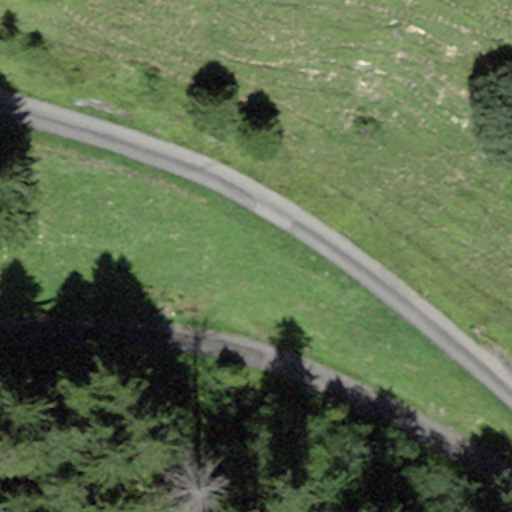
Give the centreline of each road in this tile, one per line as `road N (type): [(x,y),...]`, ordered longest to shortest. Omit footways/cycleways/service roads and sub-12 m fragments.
road 1 (track): [(511,400),(412,311),(219,177),(0,94)]
road 2 (track): [(511,494),(286,374),(120,341),(0,335)]
